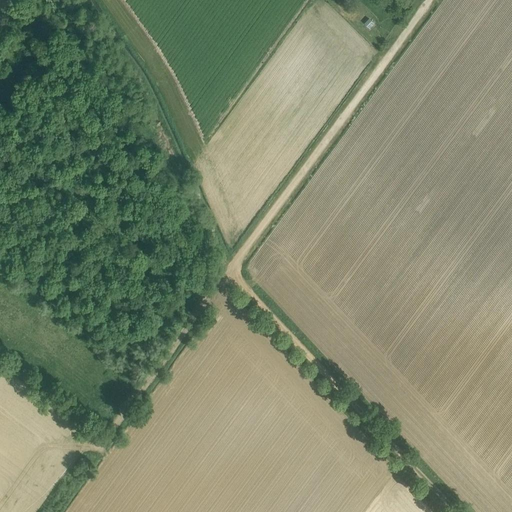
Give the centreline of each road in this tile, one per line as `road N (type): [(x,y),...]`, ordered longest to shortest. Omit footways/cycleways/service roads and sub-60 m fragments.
road 1 (track): [(451,511),(225,277)]
road 2 (track): [(225,277),(381,64)]
road 3 (track): [(106,436),(225,277)]
